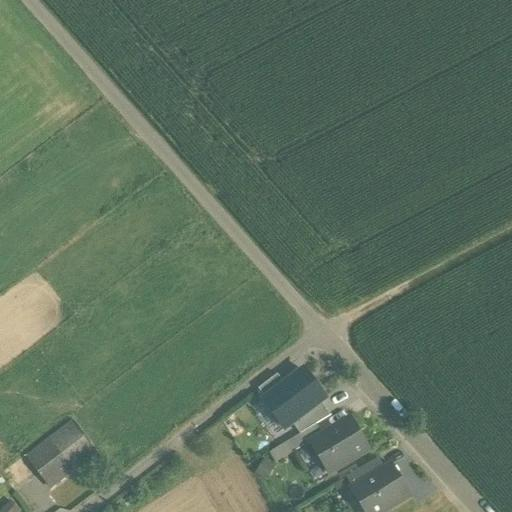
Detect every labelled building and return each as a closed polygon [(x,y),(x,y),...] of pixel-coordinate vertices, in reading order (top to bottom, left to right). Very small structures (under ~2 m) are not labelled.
[(323,403),(302,375),(284,388),(265,401),(263,403),(284,432),(292,426),(320,405),(323,403)] [(259,392),(265,401),(284,388),(277,379),(259,392)] [(320,405),(292,426),(300,437),(316,428),(330,418),(320,405)] [(322,438),(309,445),(328,477),(368,453),(349,421),(322,438)] [(309,445),(322,438),(316,428),(300,437),(286,446),(292,456),(309,445)] [(49,444),(27,459),(44,484),(66,469),(49,444)] [(275,466),(292,456),(286,446),(269,456),(275,466)] [(377,462),(346,480),(352,491),(383,472),(377,462)] [(266,484),(274,471),(265,465),(256,477),(266,484)] [(352,491),(350,492),(361,511),(360,511),(388,511),(409,499),(390,468),(383,472),(352,491)] [(0,511),(18,511),(9,503),(0,511)]
